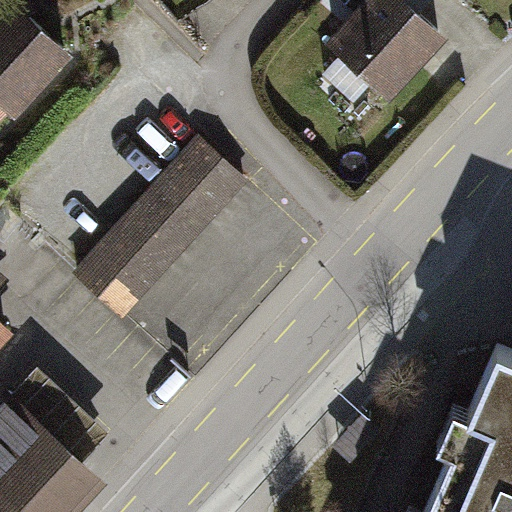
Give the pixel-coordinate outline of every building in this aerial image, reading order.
[(0,137),(78,54),(19,0),(7,0),(0,8),(0,137)] [(412,0),(354,0),(328,29),(389,85),(442,28),(412,0)] [(233,183),(187,142),(65,276),(111,318),(233,183)] [(0,360),(22,336),(0,317),(0,360)] [(511,511),(511,353),(498,347),(469,414),(454,408),(437,446),(452,453),(426,511),(414,511),(409,509),(407,511),(511,511)] [(34,367),(0,401),(0,511),(82,511),(131,463),(34,367)]
